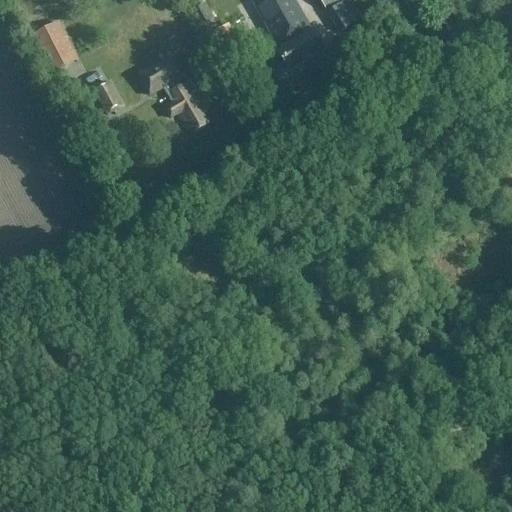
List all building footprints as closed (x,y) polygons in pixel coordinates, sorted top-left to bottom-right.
[(261,0),(252,5),(279,52),(277,53),(280,58),(273,62),(273,65),(279,76),(282,76),(288,72),(289,73),(325,52),(314,33),(312,34),(298,10),(296,11),(291,2),(293,1),(292,0),(261,0)] [(318,0),(325,11),(342,0),(318,0)] [(79,61),(58,23),(32,38),(52,75),(79,61)] [(209,37),(226,70),(245,59),(228,27),(209,37)] [(203,109),(187,82),(179,87),(175,80),(180,77),(168,58),(137,76),(148,96),(161,88),(171,105),(164,109),(169,118),(177,114),(189,135),(206,125),(198,112),(203,109)] [(108,82),(92,91),(107,117),(123,107),(108,82)]
